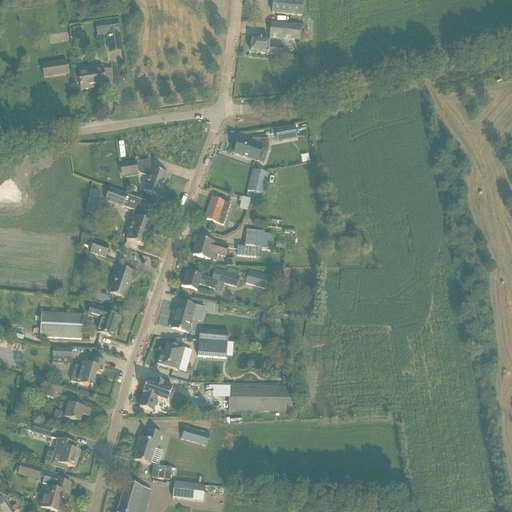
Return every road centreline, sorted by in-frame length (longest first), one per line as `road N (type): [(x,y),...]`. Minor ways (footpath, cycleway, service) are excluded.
road 1 (unclassified): [(93,511),(220,114)]
road 2 (unclassified): [(511,46),(220,114)]
road 3 (unclassified): [(0,150),(220,114)]
